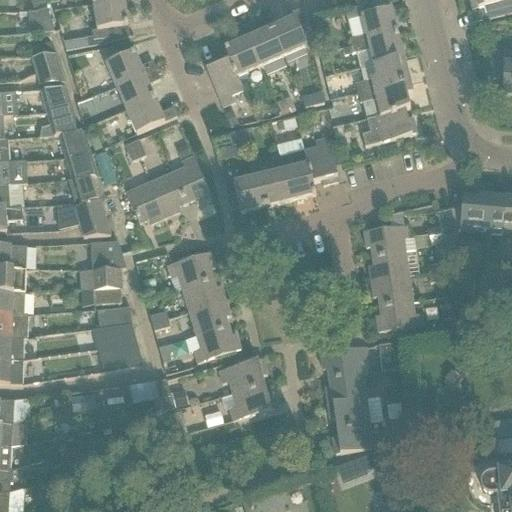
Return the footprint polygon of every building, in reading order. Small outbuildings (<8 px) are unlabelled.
[(47,12),(45,6),(42,0),(40,0),(30,3),(34,15),(47,12)] [(90,0),(92,13),(125,8),(123,0),(90,0)] [(353,0),(356,10),(367,7),(365,0),(353,0)] [(511,0),(468,0),(472,13),(485,10),(488,22),(511,15),(511,0)] [(356,10),(345,13),(347,23),(362,19),(366,36),(352,40),(350,40),(350,42),(352,48),(397,37),(391,12),(370,17),(367,7),(356,10)] [(92,39),(63,45),(65,54),(110,46),(107,31),(128,28),(125,8),(92,13),(96,33),(91,34),(92,39)] [(54,35),(47,12),(34,15),(27,15),(27,16),(19,16),(19,20),(28,20),(29,38),(54,35)] [(305,27),(299,13),(299,12),(291,15),(294,21),(271,31),(284,60),(307,49),(298,30),(305,27)] [(271,31),(257,38),(251,25),(242,29),(260,70),(284,60),(271,31)] [(239,79),(260,70),(242,29),(233,33),(239,46),(224,52),(243,93),(244,92),(239,79)] [(360,72),(404,61),(397,37),(352,48),(353,55),(358,73),(360,72)] [(41,59),(34,61),(43,60),(55,56),(51,44),(38,48),(41,59)] [(352,48),(342,50),(344,57),(353,55),(352,48)] [(231,98),(243,93),(224,52),(229,63),(221,67),(219,62),(204,69),(222,110),(234,105),(231,98)] [(511,54),(511,55),(492,54),(491,80),(503,81),(502,105),(511,105),(511,54)] [(152,64),(140,69),(134,55),(106,67),(116,91),(156,73),(152,64)] [(34,61),(31,62),(38,89),(65,86),(55,56),(43,60),(34,61)] [(363,85),(355,87),(358,99),(410,86),(404,61),(360,72),(363,85)] [(148,88),(160,82),(156,73),(116,91),(126,114),(154,102),(148,88)] [(407,98),(412,96),(410,86),(358,99),(360,106),(374,103),(378,119),(371,121),(372,122),(405,113),(410,112),(407,98)] [(60,117),(69,114),(63,92),(40,94),(47,117),(60,117)] [(304,111),(324,107),(322,95),(302,99),(304,111)] [(280,115),(294,110),(289,100),(276,105),(280,115)] [(173,111),(160,116),(154,102),(126,114),(136,138),(177,120),(173,111)] [(369,135),(361,137),(365,150),(373,148),(416,137),(412,121),(408,122),(405,113),(372,122),(366,123),(369,135)] [(85,134),(76,136),(69,114),(60,117),(47,117),(53,140),(59,139),(86,138),(85,134)] [(294,121),(282,124),(284,133),(297,130),(294,121)] [(233,156),(251,151),(247,132),(228,137),(233,156)] [(79,163),(92,158),(86,138),(59,139),(66,163),(79,163)] [(338,185),(335,170),(328,141),(315,144),(317,151),(305,154),(313,186),(321,184),(323,189),(338,185)] [(7,143),(4,143),(0,143),(0,166),(8,166),(7,143)] [(131,166),(145,160),(139,143),(124,149),(131,166)] [(185,148),(176,151),(180,161),(189,157),(185,148)] [(315,198),(313,186),(305,154),(287,158),(287,156),(279,158),(290,204),(315,198)] [(94,181),(99,181),(92,158),(79,163),(66,163),(72,183),(94,181)] [(266,210),(290,204),(279,158),(272,160),(276,176),(258,180),(266,210)] [(197,208),(211,201),(193,160),(181,165),(184,170),(172,175),(186,207),(195,203),(197,208)] [(0,166),(0,189),(10,188),(8,166),(0,166)] [(177,211),(186,207),(172,175),(149,186),(165,221),(179,215),(177,211)] [(241,216),(266,210),(258,180),(234,186),(233,181),(223,183),(227,199),(236,197),(241,216)] [(76,208),(100,203),(94,181),(72,183),(68,184),(76,208)] [(150,228),(165,221),(149,186),(125,196),(139,227),(148,223),(150,228)] [(8,189),(10,189),(10,188),(0,189),(0,212),(9,211),(8,189)] [(502,239),(506,200),(480,198),(479,208),(464,207),(463,207),(463,209),(436,216),(439,229),(443,247),(444,248),(460,244),(460,245),(489,248),(490,238),(502,239)] [(511,200),(506,200),(502,239),(511,240),(511,200)] [(81,241),(111,239),(100,204),(74,211),(74,208),(61,210),(64,234),(77,231),(81,241)] [(5,225),(22,223),(21,211),(9,211),(0,212),(0,235),(6,235),(5,225)] [(414,241),(410,242),(408,229),(364,235),(366,251),(371,251),(372,260),(406,255),(416,253),(414,241)] [(431,250),(443,247),(439,229),(427,232),(431,250)] [(125,269),(122,258),(118,245),(90,247),(91,275),(114,273),(125,269)] [(26,250),(0,249),(0,272),(13,273),(14,273),(25,273),(26,250)] [(409,280),(406,255),(372,260),(374,269),(369,270),(371,286),(409,280)] [(210,273),(215,271),(210,256),(167,269),(175,294),(213,282),(210,273)] [(428,278),(443,276),(442,268),(427,270),(428,278)] [(14,273),(13,273),(0,272),(0,295),(13,296),(21,297),(26,297),(27,275),(25,274),(25,273),(14,273)] [(114,273),(91,275),(92,292),(121,291),(120,272),(114,273)] [(435,298),(445,296),(443,276),(428,278),(429,286),(434,286),(435,298)] [(379,310),(412,305),(409,280),(371,286),(373,301),(378,301),(379,310)] [(221,289),(216,290),(213,282),(175,294),(180,293),(188,316),(225,305),(221,289)] [(121,291),(92,292),(93,308),(102,308),(118,307),(122,307),(121,295),(121,291)] [(21,297),(13,296),(0,295),(0,318),(12,319),(21,320),(28,320),(28,319),(23,319),(24,297),(26,297),(21,297)] [(225,321),(230,319),(225,305),(188,316),(195,341),(228,330),(225,321)] [(421,317),(414,318),(412,305),(379,310),(381,319),(376,320),(378,336),(423,329),(421,317)] [(134,310),(101,311),(102,329),(134,328),(134,310)] [(444,331),(456,330),(454,313),(442,314),(444,331)] [(152,327),(168,322),(166,315),(150,319),(152,327)] [(21,320),(12,319),(0,318),(0,341),(11,342),(18,342),(27,341),(28,320),(21,320)] [(154,334),(170,330),(168,322),(152,327),(154,334)] [(236,337),(231,339),(228,330),(195,341),(199,353),(192,355),(196,367),(241,353),(236,337)] [(125,336),(129,370),(146,368),(143,334),(125,336)] [(18,342),(11,342),(0,341),(0,364),(22,365),(23,343),(27,343),(27,341),(18,342)] [(396,374),(395,366),(392,347),(378,349),(382,375),(396,374)] [(162,366),(174,362),(170,348),(158,351),(162,366)] [(369,376),(367,362),(365,350),(320,357),(323,373),(328,372),(329,381),(362,376),(369,376)] [(262,379),(267,378),(262,362),(217,375),(221,388),(227,386),(231,398),(265,388),(262,379)] [(0,364),(0,387),(10,388),(22,389),(22,365),(0,364)] [(330,391),(325,391),(328,407),(366,402),(362,376),(329,381),(330,391)] [(167,383),(153,385),(153,386),(156,403),(160,403),(171,399),(170,396),(167,383)] [(272,396),(267,397),(265,388),(231,398),(234,410),(229,411),(232,424),(276,412),(272,396)] [(385,400),(398,398),(397,389),(383,391),(385,400)] [(386,409),(400,407),(398,398),(385,400),(386,409)] [(155,416),(175,412),(171,399),(160,403),(156,403),(152,404),(155,416)] [(366,403),(375,401),(375,400),(366,402),(328,407),(330,423),(335,422),(336,432),(369,427),(366,403)] [(0,403),(0,426),(12,428),(13,428),(14,404),(0,403)] [(184,423),(171,426),(175,440),(187,436),(184,423)] [(0,426),(0,449),(10,450),(11,450),(13,428),(12,428),(0,426)] [(335,458),(373,452),(369,427),(336,432),(337,441),(333,441),(335,458)] [(395,447),(413,441),(410,432),(393,438),(395,447)] [(114,453),(113,453),(104,441),(88,452),(87,452),(97,466),(114,453)] [(11,451),(26,448),(26,447),(11,450),(10,450),(0,449),(0,473),(7,474),(10,473),(11,451)] [(387,449),(336,469),(342,486),(365,477),(364,473),(392,462),(389,454),(387,449)] [(82,478),(97,466),(87,452),(65,458),(70,478),(80,475),(82,478)] [(148,486),(156,479),(145,465),(137,471),(148,486)] [(511,511),(511,470),(496,472),(496,473),(490,474),(487,474),(484,475),(482,477),(481,479),(480,481),(480,484),(480,487),(481,488),(482,490),(483,492),(484,493),(486,495),(488,496),(490,496),(492,496),(494,496),(494,498),(496,497),(498,511),(511,511)] [(10,473),(7,474),(0,473),(0,496),(5,497),(10,496),(10,487),(12,487),(13,473),(10,473)] [(56,498),(82,478),(80,475),(70,478),(70,479),(52,483),(56,498)] [(8,511),(10,496),(5,497),(0,496),(0,511),(8,511)]
